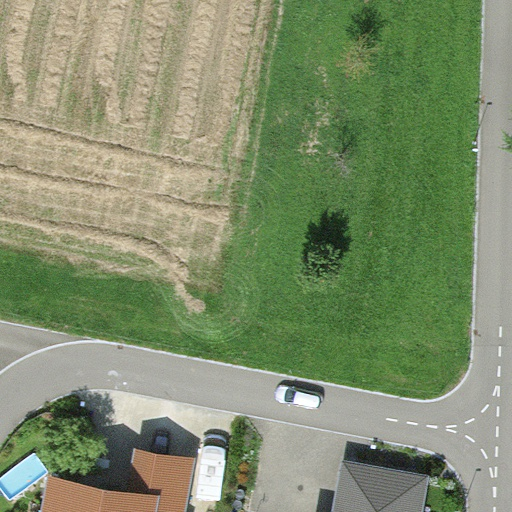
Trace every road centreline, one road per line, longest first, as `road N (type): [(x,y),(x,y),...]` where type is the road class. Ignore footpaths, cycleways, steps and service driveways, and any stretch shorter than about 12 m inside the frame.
road 1 (residential): [(488,438),(84,361),(26,384),(0,410)]
road 2 (residential): [(488,438),(500,384),(511,56)]
